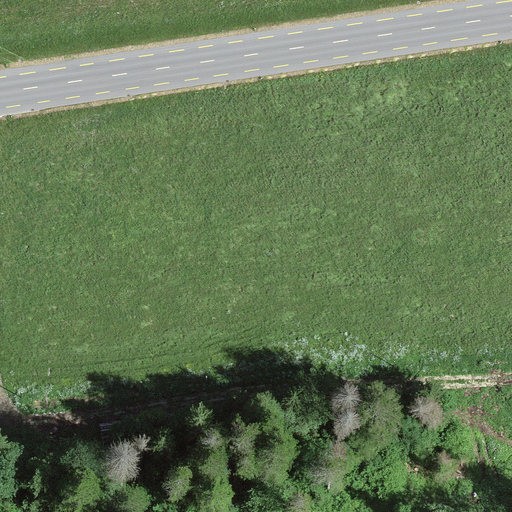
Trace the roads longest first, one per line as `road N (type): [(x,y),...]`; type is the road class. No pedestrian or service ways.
road 1 (primary): [(511,18),(0,94)]
road 2 (track): [(0,421),(151,408),(278,385),(511,377)]
